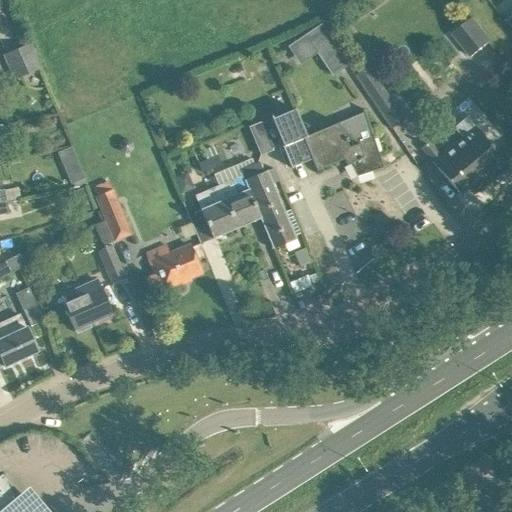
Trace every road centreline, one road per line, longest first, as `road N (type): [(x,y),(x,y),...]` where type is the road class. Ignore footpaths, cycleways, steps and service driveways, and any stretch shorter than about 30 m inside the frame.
road 1 (residential): [(0,427),(148,356),(344,332)]
road 2 (primary): [(387,413),(213,422),(118,498)]
road 3 (unclassified): [(344,332),(389,312),(511,208)]
road 4 (primary): [(333,511),(511,402)]
road 5 (primary): [(387,413),(233,511)]
road 6 (primary): [(511,333),(387,413)]
